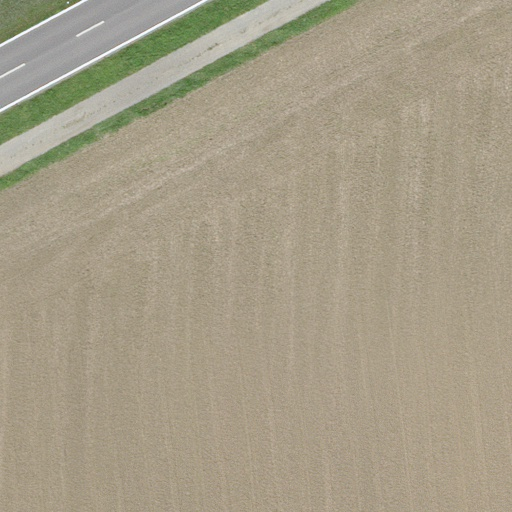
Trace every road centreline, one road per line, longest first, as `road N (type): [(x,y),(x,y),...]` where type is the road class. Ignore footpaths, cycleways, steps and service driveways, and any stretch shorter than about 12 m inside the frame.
road 1 (track): [(0,165),(313,0)]
road 2 (primary): [(145,0),(0,79)]
